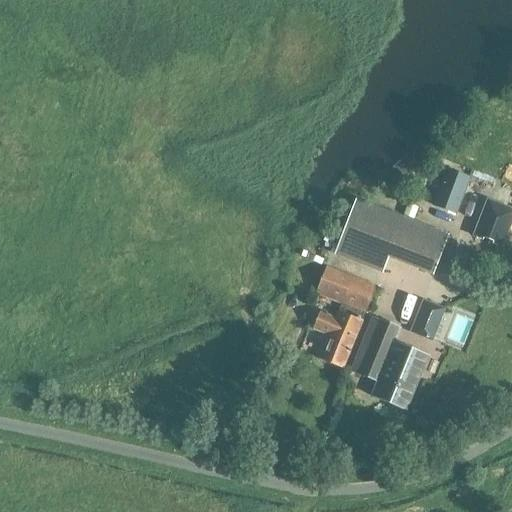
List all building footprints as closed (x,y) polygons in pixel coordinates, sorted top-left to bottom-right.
[(489,158),(491,170),(504,168),(502,155),(489,158)] [(447,172),(435,205),(455,212),(467,180),(447,172)] [(345,227),(334,256),(383,275),(388,260),(433,277),(449,235),(356,199),(351,212),(343,209),(337,224),(345,227)] [(511,212),(486,202),(472,238),(501,250),(511,222),(511,212)] [(408,205),(404,217),(414,221),(418,209),(408,205)] [(365,312),(374,287),(323,268),(314,293),(365,312)] [(414,324),(437,332),(446,310),(433,305),(422,301),(414,324)] [(335,319),(320,313),(312,331),(328,337),(319,360),(344,371),(364,323),(338,313),(335,319)] [(378,382),(371,399),(406,413),(429,358),(394,343),(400,328),(372,317),(350,371),(378,382)] [(439,404),(437,409),(440,410),(448,413),(460,418),(461,416),(466,404),(469,398),(462,395),(452,390),(446,388),(444,392),(439,404)]
